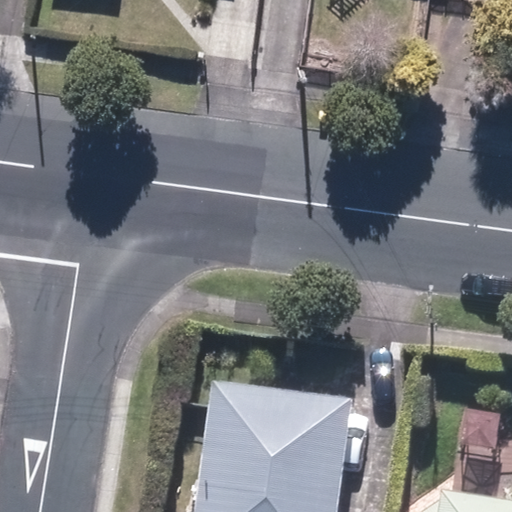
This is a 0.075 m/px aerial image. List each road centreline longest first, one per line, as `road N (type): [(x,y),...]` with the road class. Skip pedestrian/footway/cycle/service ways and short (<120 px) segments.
road 1 (secondary): [(91,175),(511,230)]
road 2 (residential): [(41,511),(91,175)]
